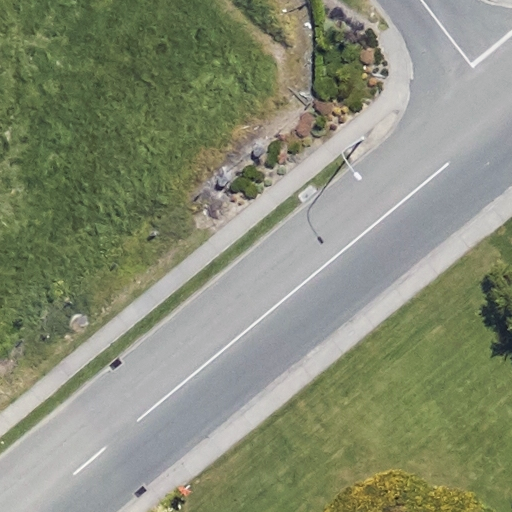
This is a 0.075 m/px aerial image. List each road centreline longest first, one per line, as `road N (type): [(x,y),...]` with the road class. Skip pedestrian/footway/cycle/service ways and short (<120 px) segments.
road 1 (tertiary): [(26,511),(511,112)]
road 2 (residential): [(511,105),(422,0)]
